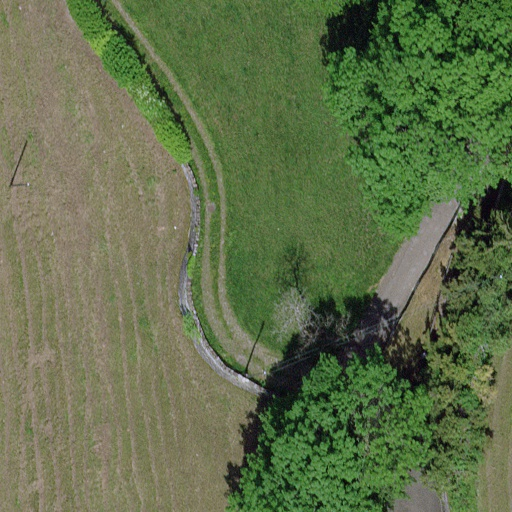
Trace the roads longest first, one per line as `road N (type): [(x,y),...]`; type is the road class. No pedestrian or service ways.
road 1 (track): [(322,378),(282,376),(253,357),(219,315),(211,171),(186,115),(105,0)]
road 2 (track): [(511,63),(352,359),(322,378)]
road 3 (track): [(322,378),(304,511)]
